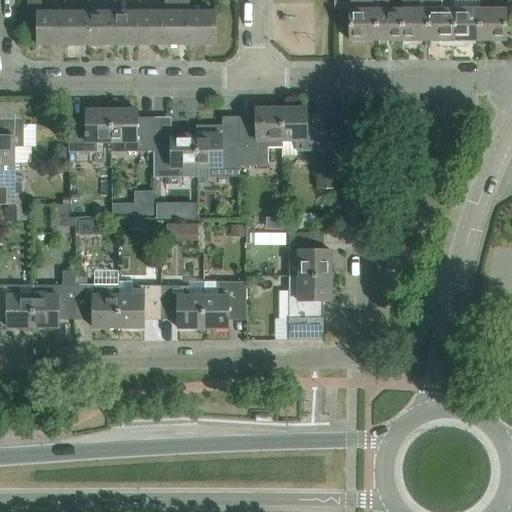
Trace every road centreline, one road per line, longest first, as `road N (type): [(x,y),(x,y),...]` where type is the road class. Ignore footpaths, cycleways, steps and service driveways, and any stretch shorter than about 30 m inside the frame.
road 1 (residential): [(0,359),(358,356),(363,77)]
road 2 (secondary): [(395,434),(0,461)]
road 3 (secondary): [(0,501),(390,504)]
road 4 (residential): [(0,79),(256,78)]
road 5 (residential): [(443,408),(455,286),(491,174)]
road 6 (residential): [(363,77),(489,76),(511,89)]
